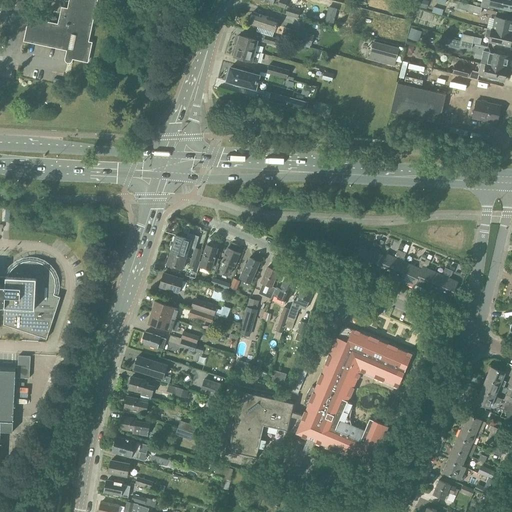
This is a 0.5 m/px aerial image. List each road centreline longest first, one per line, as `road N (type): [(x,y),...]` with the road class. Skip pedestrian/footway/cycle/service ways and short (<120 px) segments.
road 1 (tertiary): [(80,511),(108,350),(164,176)]
road 2 (primary): [(164,176),(488,186)]
road 3 (primary): [(489,172),(171,155)]
road 4 (residential): [(474,337),(211,222)]
road 5 (unclassified): [(0,245),(52,253),(69,280),(51,348),(0,346)]
road 6 (residential): [(402,511),(474,337)]
road 7 (primary): [(171,155),(0,146)]
road 8 (tertiary): [(171,155),(226,0)]
road 9 (primary): [(0,166),(164,176)]
road 10 (residential): [(488,186),(474,337)]
road 11 (residential): [(474,337),(511,197)]
